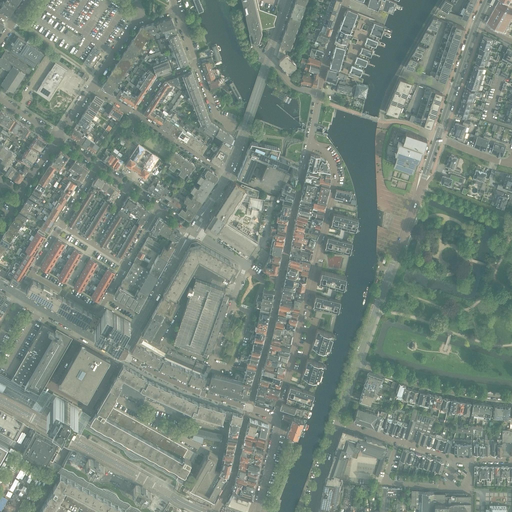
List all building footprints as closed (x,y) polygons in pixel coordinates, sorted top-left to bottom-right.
[(11,14),(12,12),(14,9),(15,7),(16,7),(17,5),(16,5),(17,5),(12,2),(13,0),(7,0),(7,2),(4,0),(3,2),(5,4),(3,8),(0,6),(0,9),(9,15),(11,14)] [(199,0),(193,0),(199,15),(204,13),(199,0)] [(274,23),(277,15),(260,10),(258,4),(257,4),(256,4),(255,0),(241,0),(251,43),(257,42),(257,41),(259,41),(262,31),(261,30),(262,30),(262,29),(264,29),(266,28),(275,26),(274,23)] [(302,10),(305,3),(296,0),(293,7),(302,10)] [(379,7),(393,12),(396,1),(393,0),(368,0),(367,5),(378,9),(379,7)] [(454,3),(447,0),(445,0),(440,9),(449,12),(454,3)] [(511,0),(499,0),(487,23),(504,32),(511,16),(511,0)] [(475,4),(469,1),(466,8),(472,10),(475,4)] [(293,7),(291,15),(300,18),(302,10),(293,7)] [(462,17),(468,18),(472,10),(466,8),(462,17)] [(358,13),(347,9),(345,14),(356,18),(358,13)] [(343,19),(354,23),(356,18),(345,14),(343,19)] [(297,25),(300,18),(291,15),(288,22),(297,25)] [(326,15),(324,20),(334,23),(336,18),(326,15)] [(442,20),(434,17),(427,31),(431,33),(433,28),(438,30),(442,20)] [(170,18),(158,22),(160,30),(162,29),(174,26),(174,25),(172,19),(170,18)] [(343,19),(341,24),(352,28),(354,23),(343,19)] [(334,23),(324,20),(323,24),(332,28),(334,23)] [(160,31),(160,30),(158,22),(145,26),(145,27),(150,31),(154,33),(160,31)] [(288,22),(286,29),(295,32),(297,25),(288,22)] [(383,31),(384,26),(374,22),(372,27),(383,31)] [(464,27),(448,22),(446,27),(451,29),(463,32),(464,27)] [(322,24),(320,30),(330,34),(332,28),(323,24),(322,24)] [(350,33),(352,28),(341,24),(339,29),(350,33)] [(138,31),(149,38),(150,37),(147,35),(150,31),(145,27),(145,26),(142,27),(141,28),(140,28),(138,31)] [(162,29),(163,31),(166,31),(167,36),(168,36),(176,33),(176,30),(175,28),(174,26),(162,29)] [(370,32),(378,35),(377,35),(381,36),(383,31),(372,27),(370,32)] [(328,39),(330,34),(320,30),(316,28),(314,32),(319,34),(319,36),(328,39)] [(286,29),(283,37),(292,40),(295,32),(286,29)] [(339,29),(337,34),(348,38),(350,33),(339,29)] [(451,29),(450,34),(461,37),(463,32),(451,29)] [(135,38),(142,43),(145,39),(148,40),(149,38),(138,31),(136,35),(136,36),(135,38)] [(434,34),(431,33),(427,31),(421,41),(422,40),(430,44),(434,34)] [(318,44),(326,47),(328,41),(308,32),(306,38),(315,41),(316,40),(319,41),(318,44)] [(376,40),(377,35),(378,35),(370,32),(368,37),(367,36),(365,42),(372,44),(372,45),(375,46),(378,40),(376,40)] [(168,36),(171,43),(180,40),(177,33),(176,33),(168,36)] [(346,43),(348,38),(337,34),(334,43),(336,44),(336,46),(345,48),(347,43),(346,43)] [(461,37),(450,34),(448,38),(459,42),(461,37)] [(482,42),(491,44),(493,45),(495,40),(492,39),(493,39),(484,36),(482,42)] [(10,51),(35,67),(44,53),(29,44),(26,43),(27,42),(18,37),(12,47),(13,47),(10,51)] [(290,47),(292,40),(283,37),(281,44),(287,46),(290,47)] [(130,44),(141,51),(145,45),(142,43),(135,38),(133,40),(132,40),(130,44)] [(459,42),(448,38),(447,43),(458,47),(459,42)] [(169,41),(161,43),(160,39),(158,39),(161,52),(166,51),(164,45),(169,44),(169,41)] [(180,40),(171,43),(173,51),(183,47),(180,40)] [(360,51),(367,54),(370,55),(372,50),(371,49),(372,45),(372,44),(365,42),(363,46),(362,46),(360,51)] [(480,47),(490,50),(489,49),(491,44),(482,42),(480,47)] [(458,47),(447,43),(445,48),(456,52),(458,47)] [(126,50),(134,55),(135,56),(138,52),(140,52),(141,51),(130,44),(128,47),(128,48),(126,50)] [(222,60),(217,44),(211,46),(216,62),(222,60)] [(427,47),(419,44),(411,57),(416,59),(418,55),(423,57),(427,47)] [(94,46),(93,48),(83,62),(88,66),(99,49),(94,46)] [(183,47),(173,51),(176,58),(185,55),(183,47)] [(490,50),(480,47),(481,47),(480,49),(479,49),(479,51),(480,52),(479,52),(488,55),(490,50)] [(316,53),(322,56),(324,52),(316,49),(316,50),(312,48),(310,54),(310,55),(315,57),(316,53)] [(456,52),(445,48),(443,53),(455,57),(456,52)] [(509,60),(511,54),(511,50),(508,48),(505,54),(504,54),(503,56),(504,57),(503,58),(509,60)] [(122,56),(133,63),(134,61),(131,59),(134,55),(126,50),(125,52),(124,52),(122,56)] [(26,73),(24,72),(25,72),(28,66),(5,51),(1,57),(2,57),(1,58),(0,59),(0,65),(9,72),(1,84),(5,87),(3,89),(8,92),(10,90),(14,92),(26,73)] [(366,59),(367,54),(360,51),(358,56),(357,56),(355,61),(362,64),(365,65),(367,60),(366,59)] [(478,57),(489,61),(487,60),(488,55),(479,52),(478,57)] [(455,57),(443,53),(442,58),(453,61),(455,57)] [(278,60),(284,66),(291,59),(285,54),(284,55),(280,59),(278,60)] [(188,61),(185,55),(176,58),(179,66),(187,63),(188,61)] [(118,62),(126,67),(128,69),(131,65),(132,65),(133,63),(122,56),(119,60),(120,60),(118,62)] [(314,65),(320,67),(321,61),(309,56),(308,60),(302,58),(301,62),(302,62),(301,66),(305,67),(306,63),(314,65)] [(419,61),(416,59),(411,57),(405,67),(415,71),(419,61)] [(489,61),(478,57),(476,63),(487,66),(489,61)] [(453,61),(442,58),(440,63),(451,66),(453,61)] [(168,59),(160,62),(164,71),(171,68),(168,59)] [(284,66),(289,72),(296,65),(291,59),(284,66)] [(205,73),(208,80),(213,78),(215,77),(213,69),(212,69),(211,65),(211,63),(215,62),(214,60),(210,61),(207,62),(206,61),(202,63),(205,73)] [(350,71),(360,75),(362,69),(361,68),(362,64),(355,61),(353,66),(352,65),(350,71)] [(114,68),(125,75),(126,73),(123,72),(126,67),(118,62),(117,64),(116,64),(114,68)] [(164,71),(160,62),(153,65),(157,74),(164,71)] [(331,62),(330,67),(339,70),(341,64),(331,62)] [(55,63),(36,91),(49,100),(67,71),(55,63)] [(304,68),(319,73),(320,67),(314,65),(306,63),(305,67),(304,68)] [(451,66),(440,63),(438,67),(450,71),(451,66)] [(484,75),(484,74),(482,74),(484,68),(475,65),(475,66),(474,66),(473,68),(474,68),(473,71),(484,75)] [(438,67),(437,72),(448,76),(450,71),(438,67)] [(110,74),(118,80),(121,75),(123,77),(125,75),(114,68),(111,72),(112,72),(110,74)] [(145,72),(155,79),(157,75),(149,69),(147,72),(146,71),(145,72)] [(328,69),(325,80),(336,83),(339,72),(328,69)] [(437,72),(432,70),(430,76),(446,81),(448,76),(437,72)] [(484,75),(473,71),(471,76),(483,80),(484,75)] [(145,75),(143,77),(152,83),(155,79),(145,72),(144,74),(145,75)] [(179,82),(179,81),(184,80),(188,90),(197,86),(192,73),(191,72),(177,77),(179,82)] [(317,87),(319,74),(314,72),(313,76),(314,77),(314,78),(303,75),(301,83),(317,87)] [(106,80),(114,86),(117,87),(118,86),(115,84),(118,80),(110,74),(109,76),(108,77),(106,80)] [(470,81),(481,85),(479,84),(480,79),(482,80),(483,80),(471,76),(470,81)] [(152,83),(143,77),(142,80),(141,79),(139,81),(149,87),(152,83)] [(167,81),(176,86),(181,89),(182,87),(179,85),(180,84),(179,81),(179,82),(177,77),(167,81)] [(213,78),(208,80),(211,89),(221,84),(219,78),(214,81),(213,78)] [(417,84),(400,79),(398,84),(410,88),(415,90),(417,84)] [(113,94),(114,92),(111,90),(114,86),(106,80),(102,86),(102,87),(103,87),(113,94)] [(243,99),(233,80),(228,83),(238,102),(243,99)] [(138,86),(142,89),(146,92),(149,87),(139,81),(138,83),(139,84),(138,86)] [(165,82),(163,85),(173,91),(174,90),(173,89),(174,86),(167,81),(165,82)] [(481,85),(470,81),(468,86),(479,90),(481,85)] [(345,85),(338,84),(336,91),(343,93),(345,85)] [(355,91),(354,95),(366,97),(368,86),(357,84),(355,91)] [(410,88),(398,84),(396,88),(408,92),(410,88)] [(160,89),(169,95),(170,92),(172,93),(173,91),(163,85),(160,89)] [(352,87),(345,85),(343,93),(350,94),(352,87)] [(197,86),(188,90),(194,104),(203,100),(197,86)] [(442,93),(426,87),(424,93),(429,94),(441,98),(442,93)] [(408,92),(396,88),(394,93),(406,97),(408,92)] [(123,100),(129,90),(127,89),(126,90),(124,89),(123,91),(119,97),(123,100)] [(167,97),(169,95),(160,89),(157,93),(167,100),(168,98),(167,97)] [(180,89),(168,106),(171,108),(183,91),(180,89)] [(286,95),(274,89),(272,93),(284,99),(286,95)] [(475,98),(477,93),(466,89),(465,91),(464,91),(463,94),(475,98)] [(127,103),(132,94),(130,93),(131,91),(129,90),(123,100),(127,103)] [(167,100),(157,93),(154,98),(159,101),(159,100),(163,103),(165,101),(166,101),(167,100)] [(406,97),(394,93),(392,98),(404,102),(406,97)] [(138,96),(138,95),(136,94),(135,96),(132,94),(127,103),(131,105),(138,96)] [(143,97),(139,94),(138,95),(138,96),(131,105),(135,107),(137,107),(143,97)] [(441,98),(429,94),(428,99),(439,103),(441,98)] [(475,98),(463,94),(464,95),(462,100),(475,104),(475,103),(471,102),(473,98),(475,98)] [(181,95),(172,110),(184,118),(185,116),(175,109),(184,96),(181,95)] [(102,107),(106,101),(97,96),(95,96),(93,101),(101,107),(102,107)] [(404,102),(392,98),(390,102),(402,106),(404,102)] [(439,103),(428,99),(426,104),(437,108),(439,103)] [(203,100),(194,104),(199,118),(208,115),(203,100)] [(475,104),(462,100),(463,100),(463,102),(462,102),(461,104),(462,105),(473,109),(475,104)] [(101,107),(93,101),(89,105),(97,110),(99,108),(100,108),(101,107)] [(156,105),(151,102),(145,112),(145,114),(148,116),(154,107),(155,107),(156,105)] [(402,106),(390,102),(388,107),(400,111),(402,106)] [(437,108),(426,104),(425,109),(436,112),(437,108)] [(97,110),(89,105),(86,110),(94,115),(97,110)] [(459,110),(471,114),(469,113),(470,108),(473,109),(462,105),(461,107),(460,107),(459,110)] [(108,113),(113,116),(118,109),(113,106),(108,113)] [(148,116),(152,119),(158,111),(155,110),(156,108),(155,107),(154,107),(148,116)] [(400,111),(388,107),(386,112),(409,120),(411,114),(405,112),(405,113),(400,111)] [(118,109),(113,116),(118,120),(123,112),(118,109)] [(436,112),(425,109),(423,114),(434,117),(436,112)] [(94,115),(86,110),(83,114),(96,123),(97,122),(96,121),(98,118),(94,115)] [(471,114),(459,110),(460,110),(458,115),(469,119),(471,114)] [(158,111),(152,119),(156,122),(163,112),(161,111),(160,113),(158,111)] [(163,112),(156,122),(160,125),(166,116),(164,115),(164,114),(163,112)] [(6,113),(0,121),(0,123),(4,126),(11,116),(6,113)] [(80,119),(88,124),(90,126),(92,123),(95,124),(96,123),(83,114),(80,119)] [(431,127),(433,122),(421,118),(416,116),(411,114),(409,120),(431,127)] [(423,114),(421,118),(433,122),(434,117),(423,114)] [(223,141),(211,159),(221,166),(223,165),(234,139),(233,137),(211,123),(208,115),(199,118),(201,124),(202,124),(220,136),(219,138),(223,141)] [(11,116),(4,126),(9,129),(16,119),(11,116)] [(166,116),(160,125),(173,133),(179,124),(166,116)] [(16,119),(9,129),(15,133),(21,123),(16,119)] [(88,124),(80,119),(78,123),(85,128),(87,126),(86,126),(88,124)] [(456,122),(454,128),(466,132),(465,132),(467,127),(469,128),(470,124),(464,122),(463,125),(456,122)] [(21,123),(15,133),(20,136),(26,126),(21,123)] [(191,132),(179,124),(173,133),(185,142),(191,132)] [(26,126),(20,136),(25,139),(31,129),(26,126)] [(196,127),(194,129),(207,137),(205,140),(209,143),(212,138),(196,127)] [(70,136),(73,138),(78,131),(74,128),(70,135),(70,136)] [(423,150),(427,139),(406,132),(399,130),(398,130),(393,128),(386,148),(386,161),(393,163),(412,170),(416,171),(421,155),(420,155),(422,150),(423,150)] [(466,132),(454,128),(454,129),(453,129),(452,131),(453,131),(452,134),(459,136),(458,139),(464,141),(465,138),(466,132)] [(28,135),(31,137),(33,139),(44,146),(47,141),(46,139),(32,130),(28,135)] [(82,144),(87,137),(85,135),(87,131),(85,130),(83,134),(78,141),(82,144)] [(78,141),(83,134),(78,131),(73,138),(78,141)] [(191,132),(185,142),(198,150),(204,141),(191,132)] [(480,149),(484,136),(483,138),(478,136),(479,133),(476,132),(474,139),(476,139),(474,146),(475,146),(475,147),(477,148),(477,147),(480,148),(480,149)] [(86,147),(91,140),(89,138),(92,134),(90,133),(87,137),(82,144),(86,147)] [(480,149),(483,150),(483,149),(486,150),(488,143),(491,144),(493,138),(490,137),(484,136),(480,149)] [(497,155),(501,141),(496,140),(496,139),(493,138),(491,144),(494,145),(491,152),(492,152),(492,153),(494,153),(497,154),(497,155)] [(44,146),(33,139),(30,144),(40,151),(44,146)] [(90,150),(95,143),(91,140),(86,147),(90,150)] [(208,144),(204,141),(198,150),(202,153),(208,144)] [(497,155),(500,156),(501,155),(503,156),(505,149),(508,150),(510,144),(507,142),(507,143),(501,141),(497,155)] [(0,155),(3,158),(9,149),(5,146),(5,145),(4,143),(2,142),(1,143),(0,142),(0,155)] [(258,157),(268,161),(287,169),(290,162),(278,157),(280,148),(251,142),(250,145),(249,145),(246,152),(247,153),(256,157),(258,157)] [(95,152),(99,145),(95,143),(90,150),(93,152),(95,152)] [(40,151),(30,144),(27,149),(37,156),(40,151)] [(145,177),(146,176),(158,158),(139,145),(126,163),(132,167),(140,172),(140,173),(145,177)] [(1,161),(5,163),(13,151),(9,149),(3,158),(1,161)] [(37,156),(27,149),(24,154),(34,161),(37,156)] [(67,161),(70,155),(62,149),(60,150),(57,154),(67,161)] [(106,150),(101,157),(102,158),(101,159),(105,162),(111,154),(106,150)] [(16,154),(13,151),(5,163),(5,164),(3,167),(6,169),(12,160),(16,154)] [(117,155),(117,154),(113,151),(110,156),(106,163),(110,165),(117,155)] [(171,168),(180,155),(175,151),(169,159),(172,161),(169,166),(171,168)] [(245,158),(254,162),(255,163),(258,157),(256,157),(247,153),(245,158)] [(34,161),(24,154),(20,159),(30,166),(34,161)] [(54,159),(64,166),(67,161),(57,154),(54,159)] [(311,154),(309,161),(318,164),(320,156),(311,154)] [(120,158),(117,155),(110,165),(113,168),(118,161),(120,158)] [(180,166),(185,158),(180,155),(171,168),(174,169),(177,164),(180,166)] [(457,168),(460,158),(454,156),(452,155),(451,156),(450,155),(447,166),(452,167),(451,171),(460,174),(461,170),(457,168)] [(320,156),(318,164),(317,170),(328,163),(326,160),(320,156)] [(181,174),(190,161),(185,158),(180,166),(182,168),(179,173),(181,174)] [(255,163),(254,162),(245,158),(242,164),(253,169),(255,163)] [(50,164),(58,169),(60,171),(64,166),(54,159),(50,164)] [(71,172),(73,173),(80,162),(75,159),(70,168),(73,169),(71,172)] [(14,167),(11,166),(13,163),(11,163),(12,162),(13,162),(13,161),(13,160),(12,160),(6,169),(4,172),(8,175),(14,167)] [(122,164),(118,161),(113,168),(117,170),(122,164)] [(190,161),(181,174),(184,176),(187,171),(190,173),(195,165),(190,161)] [(291,183),(295,176),(290,174),(290,172),(286,171),(287,169),(268,161),(260,180),(279,188),(280,185),(283,186),(281,191),(286,192),(285,194),(293,197),(296,185),(291,183)] [(309,161),(307,169),(316,171),(317,170),(318,164),(309,161)] [(77,172),(79,174),(85,165),(80,162),(73,173),(75,174),(77,172)] [(329,165),(328,163),(317,170),(316,171),(318,171),(330,173),(330,172),(329,166),(329,165)] [(50,164),(47,168),(55,174),(58,169),(50,164)] [(253,169),(242,164),(240,170),(249,174),(250,175),(253,169)] [(85,165),(79,174),(84,177),(89,170),(89,169),(89,168),(85,165)] [(14,167),(8,175),(14,179),(21,169),(19,167),(17,170),(14,167)] [(21,169),(14,179),(18,182),(20,181),(28,169),(25,167),(23,170),(21,169)] [(47,168),(44,173),(52,179),(55,174),(47,168)] [(206,175),(207,176),(215,181),(218,177),(217,175),(206,168),(202,173),(206,175)] [(316,171),(307,169),(306,174),(320,178),(319,179),(319,184),(330,186),(331,180),(331,173),(330,173),(318,171),(316,171)] [(250,175),(249,174),(240,170),(237,177),(239,178),(248,181),(250,175)] [(487,173),(476,170),(473,179),(483,183),(481,189),(485,190),(489,179),(485,178),(487,173)] [(44,173),(41,178),(49,183),(52,179),(44,173)] [(79,174),(74,182),(80,185),(84,177),(79,174)] [(320,178),(306,174),(305,180),(319,184),(319,179),(320,178)] [(462,183),(464,178),(451,174),(450,177),(444,176),(443,179),(442,178),(441,182),(453,186),(455,180),(462,183)] [(96,195),(100,187),(105,179),(99,175),(97,176),(88,190),(94,194),(96,195)] [(199,178),(212,187),(215,181),(207,176),(206,179),(201,175),(199,178)] [(499,184),(497,188),(507,192),(508,188),(511,189),(511,176),(507,175),(503,186),(499,184)] [(49,183),(41,178),(38,182),(46,187),(47,186),(49,187),(51,184),(49,183)] [(147,190),(151,193),(154,188),(158,182),(159,181),(155,178),(147,190)] [(200,186),(201,186),(208,192),(212,187),(199,178),(197,180),(202,184),(200,186)] [(104,193),(110,183),(105,179),(100,187),(103,190),(102,192),(104,193)] [(70,180),(67,185),(74,190),(77,185),(70,180)] [(38,182),(35,187),(43,191),(46,193),(48,191),(44,189),(46,187),(38,182)] [(155,196),(161,186),(161,185),(158,182),(151,193),(155,196)] [(319,185),(314,184),(304,182),(302,193),(312,195),(317,196),(318,191),(319,185)] [(107,192),(110,194),(115,186),(110,183),(104,193),(106,194),(107,192)] [(247,257),(249,253),(249,254),(257,243),(256,242),(257,241),(248,235),(251,231),(238,222),(236,226),(227,221),(241,200),(249,201),(248,208),(252,209),(251,216),(257,217),(258,210),(262,211),(265,199),(258,198),(259,190),(242,184),(240,186),(236,183),(235,183),(233,186),(232,185),(228,191),(229,192),(226,199),(224,197),(220,203),(222,205),(218,211),(216,210),(212,216),(211,216),(213,217),(211,220),(210,219),(208,222),(204,227),(213,234),(217,236),(247,257)] [(64,191),(71,195),(74,190),(67,185),(64,191)] [(329,193),(330,188),(319,185),(318,191),(329,193)] [(112,203),(113,201),(119,191),(119,189),(115,186),(110,194),(108,198),(107,200),(112,203)] [(155,196),(158,198),(162,193),(165,188),(161,186),(155,196)] [(192,188),(205,197),(208,192),(201,186),(199,189),(194,186),(192,188)] [(35,187),(32,191),(39,196),(41,194),(45,196),(46,194),(42,192),(43,191),(35,187)] [(162,201),(164,197),(169,200),(171,197),(166,194),(169,191),(165,188),(158,198),(162,201)] [(194,196),(194,197),(202,202),(205,197),(192,188),(190,191),(195,194),(194,196)] [(64,191),(62,189),(61,191),(63,192),(61,196),(68,200),(71,195),(64,191)] [(336,189),(335,195),(350,198),(351,193),(336,189)] [(94,194),(88,190),(86,194),(94,199),(95,197),(93,196),(94,194)] [(503,196),(504,192),(496,190),(495,194),(498,195),(495,205),(498,206),(497,207),(500,208),(500,207),(504,208),(508,198),(503,196)] [(32,191),(29,196),(36,201),(37,200),(40,203),(42,201),(38,198),(39,196),(32,191)] [(329,193),(318,191),(317,196),(317,198),(316,198),(316,199),(317,199),(327,202),(329,193)] [(36,201),(29,196),(26,201),(33,205),(35,203),(38,205),(40,203),(36,201)] [(61,196),(58,200),(65,205),(68,200),(61,196)] [(202,202),(194,197),(192,199),(187,196),(186,198),(198,207),(202,202)] [(128,197),(117,213),(125,218),(126,219),(131,211),(137,201),(129,197),(128,197)] [(191,218),(195,212),(188,207),(186,210),(181,207),(183,203),(174,197),(173,199),(171,197),(169,200),(166,204),(178,211),(179,209),(180,210),(179,212),(189,219),(191,218)] [(291,205),(292,201),(279,197),(279,198),(283,199),(282,203),(291,205)] [(90,201),(84,198),(81,201),(89,206),(90,204),(89,203),(90,201)] [(187,206),(188,207),(195,212),(198,207),(186,198),(184,201),(189,204),(187,206)] [(54,206),(61,210),(65,205),(58,200),(54,206)] [(23,206),(30,210),(32,207),(35,209),(36,207),(33,205),(26,201),(23,206)] [(132,215),(134,216),(141,205),(137,201),(131,211),(133,213),(132,215)] [(326,205),(316,203),(313,202),(312,203),(311,208),(313,208),(315,208),(325,210),(326,205)] [(102,206),(100,208),(107,212),(109,208),(101,203),(100,205),(102,206)] [(84,211),(85,209),(79,205),(77,209),(85,213),(86,212),(84,211)] [(140,217),(146,208),(141,205),(134,216),(136,217),(137,215),(140,217)] [(30,210),(23,206),(20,210),(30,217),(31,215),(28,213),(30,210)] [(61,210),(54,206),(51,210),(50,211),(58,216),(61,210)] [(134,226),(133,228),(139,232),(150,212),(149,210),(146,208),(140,217),(138,221),(140,222),(138,225),(138,226),(133,223),(132,225),(134,226)] [(324,214),(314,212),(299,208),(298,212),(312,215),(316,216),(323,217),(324,214)] [(30,217),(20,210),(17,215),(25,220),(27,217),(29,219),(30,217)] [(58,216),(50,211),(48,210),(47,212),(49,213),(47,217),(55,221),(58,216)] [(97,213),(96,215),(102,219),(104,215),(97,211),(95,212),(97,213)] [(79,218),(81,216),(75,212),(72,216),(80,221),(81,219),(79,218)] [(279,221),(287,223),(288,219),(283,217),(281,215),(281,213),(278,212),(277,220),(279,221)] [(358,219),(334,213),(331,224),(356,230),(358,219)] [(25,220),(17,215),(14,219),(24,226),(25,224),(23,223),(25,220)] [(309,227),(310,227),(311,223),(311,224),(312,222),(311,222),(312,219),(297,215),(296,220),(305,222),(304,225),(309,227)] [(311,222),(312,222),(321,225),(323,217),(316,216),(315,219),(312,219),(311,222)] [(47,217),(44,222),(51,226),(55,221),(47,217)] [(120,223),(121,221),(115,217),(113,221),(120,226),(121,224),(120,223)] [(93,221),(91,223),(97,227),(100,223),(92,218),(91,220),(93,221)] [(156,235),(158,231),(164,221),(160,218),(158,219),(151,232),(156,235)] [(24,226),(14,219),(11,224),(19,229),(21,226),(23,228),(24,226)] [(169,224),(164,221),(158,231),(163,234),(163,233),(169,224)] [(271,226),(270,228),(271,228),(274,228),(273,230),(274,230),(274,229),(275,230),(276,229),(286,231),(287,223),(279,221),(278,227),(271,226)] [(48,231),(51,226),(44,222),(41,227),(48,231)] [(309,227),(304,225),(295,223),(294,227),(294,228),(308,232),(308,231),(309,229),(309,227)] [(19,229),(11,224),(8,228),(18,235),(21,230),(19,229)] [(174,228),(169,224),(163,233),(169,236),(174,228)] [(115,230),(117,228),(110,225),(108,228),(116,233),(117,231),(115,230)] [(88,228),(87,230),(93,234),(95,230),(87,226),(86,227),(88,228)] [(18,235),(8,228),(5,233),(16,239),(17,237),(17,236),(18,235)] [(180,232),(174,228),(169,236),(168,237),(172,239),(170,242),(175,245),(181,234),(180,232)] [(270,234),(275,235),(274,238),(276,238),(284,239),(285,235),(276,233),(277,231),(275,230),(274,229),(274,230),(273,230),(274,228),(271,228),(270,234)] [(306,234),(305,236),(311,237),(317,239),(319,235),(308,232),(294,228),(293,233),(294,234),(304,237),(305,234),(306,234)] [(129,233),(128,235),(134,239),(136,235),(129,231),(128,232),(129,233)] [(37,232),(34,236),(42,241),(45,236),(37,232)] [(111,238),(112,236),(106,232),(104,236),(111,240),(112,239),(111,238)] [(16,239),(5,233),(2,237),(12,243),(14,242),(16,239)] [(309,238),(304,237),(294,234),(293,239),(302,241),(307,244),(309,238)] [(34,236),(31,241),(39,246),(42,241),(34,236)] [(2,237),(0,240),(0,242),(7,247),(6,247),(9,249),(12,243),(2,237)] [(148,237),(143,245),(167,259),(175,245),(170,242),(163,238),(160,243),(148,237)] [(311,237),(308,244),(314,247),(317,239),(311,237)] [(350,254),(353,243),(328,237),(325,248),(350,254)] [(125,241),(124,243),(130,247),(132,243),(125,238),(124,240),(125,241)] [(58,239),(55,244),(63,249),(66,244),(58,239)] [(308,244),(307,244),(302,241),(293,239),(291,245),(305,248),(305,249),(306,249),(313,251),(314,247),(308,244)] [(31,241),(29,246),(36,250),(39,246),(31,241)] [(274,242),(273,241),(272,241),(271,247),(282,250),(283,245),(274,243),(274,242)] [(181,291),(183,287),(184,288),(186,284),(189,285),(190,285),(193,286),(196,278),(211,283),(212,279),(227,284),(233,283),(234,280),(231,278),(234,273),(238,267),(197,243),(192,245),(169,284),(163,295),(164,295),(179,304),(181,300),(179,293),(181,291)] [(55,244),(52,249),(60,253),(63,249),(55,244)] [(152,257),(145,268),(158,275),(167,259),(143,245),(140,251),(147,254),(147,255),(152,257)] [(308,250),(305,250),(305,249),(305,248),(291,245),(291,250),(301,253),(307,254),(308,250)] [(29,246),(26,250),(36,256),(34,255),(36,250),(29,246)] [(121,248),(120,251),(126,254),(128,250),(120,246),(119,247),(121,248)] [(52,249),(49,253),(57,258),(60,253),(52,249)] [(74,249),(71,254),(79,258),(82,253),(74,249)] [(26,255),(25,256),(33,261),(36,256),(26,250),(28,252),(26,255)] [(307,254),(301,253),(291,250),(290,255),(306,259),(307,254)] [(144,259),(147,254),(140,251),(137,256),(144,259)] [(49,253),(47,258),(54,262),(57,258),(49,253)] [(270,256),(269,258),(268,260),(280,264),(281,255),(271,253),(270,256)] [(71,254),(69,258),(77,263),(79,258),(71,254)] [(152,257),(147,255),(147,254),(144,259),(137,256),(134,261),(145,268),(152,257)] [(24,258),(22,261),(30,266),(33,261),(25,256),(24,258)] [(376,258),(368,256),(361,288),(369,290),(376,258)] [(47,258),(44,262),(51,267),(54,262),(47,258)] [(69,258),(66,263),(74,268),(77,263),(69,258)] [(90,258),(87,263),(95,267),(98,262),(90,258)] [(309,269),(310,263),(290,258),(289,262),(302,265),(302,268),(305,269),(309,269)] [(263,269),(268,272),(268,273),(269,273),(270,273),(276,274),(278,272),(279,266),(280,264),(268,260),(263,269)] [(22,261),(19,266),(27,271),(30,266),(22,261)] [(124,278),(148,292),(158,275),(145,268),(134,261),(124,278)] [(44,262),(41,267),(48,272),(51,267),(44,262)] [(302,265),(289,262),(288,266),(299,268),(298,269),(301,270),(302,270),(308,271),(309,269),(305,269),(302,268),(302,265)] [(66,263),(63,268),(71,272),(74,268),(66,263)] [(87,263),(85,268),(93,272),(95,267),(87,263)] [(0,274),(4,277),(9,270),(0,264),(0,274)] [(19,266),(16,271),(24,276),(27,271),(19,266)] [(287,272),(297,274),(298,275),(298,274),(299,274),(301,270),(298,269),(299,268),(288,266),(287,272)] [(63,268),(61,272),(68,277),(71,272),(63,268)] [(85,268),(82,272),(90,277),(93,272),(85,268)] [(108,268),(105,273),(113,277),(115,272),(108,268)] [(13,275),(13,276),(21,281),(21,280),(24,276),(16,271),(13,275)] [(346,277),(321,271),(319,282),(344,288),(346,277)] [(61,272),(58,277),(66,282),(68,277),(61,272)] [(82,272),(79,277),(87,281),(90,277),(82,272)] [(297,276),(297,274),(287,272),(286,277),(298,280),(299,277),(296,277),(296,276),(297,276)] [(105,273),(102,278),(110,282),(113,277),(105,273)] [(10,281),(16,285),(17,286),(18,286),(18,285),(21,281),(13,276),(10,281)] [(79,277),(77,282),(84,286),(87,281),(79,277)] [(298,280),(286,277),(284,283),(289,284),(297,286),(298,280)] [(102,278),(99,282),(107,287),(110,282),(102,278)] [(148,292),(124,278),(114,295),(138,309),(148,292)] [(226,288),(211,283),(196,278),(193,286),(190,285),(189,285),(186,284),(184,288),(188,290),(187,293),(190,294),(189,296),(182,316),(181,320),(179,327),(175,338),(173,342),(179,344),(205,353),(209,354),(210,351),(211,352),(229,300),(228,300),(229,297),(223,295),(224,292),(225,289),(226,288)] [(27,290),(26,291),(27,291),(32,294),(31,294),(32,294),(41,299),(42,300),(51,305),(52,305),(56,308),(63,297),(62,297),(58,294),(57,294),(53,292),(53,291),(43,286),(38,283),(33,280),(32,280),(30,285),(29,285),(29,286),(27,290)] [(298,280),(297,286),(296,289),(304,291),(306,282),(298,280)] [(77,282),(74,287),(82,291),(84,286),(77,282)] [(99,282),(97,287),(105,291),(107,287),(99,282)] [(304,292),(304,291),(296,289),(297,286),(289,284),(284,283),(283,288),(293,290),(296,290),(304,292)] [(97,287),(94,292),(102,296),(105,291),(97,287)] [(264,287),(263,293),(262,296),(273,299),(275,289),(264,287)] [(94,292),(91,297),(99,301),(102,296),(94,292)] [(179,304),(164,295),(153,315),(152,314),(142,333),(159,342),(180,305),(179,304)] [(271,305),(273,299),(262,296),(258,295),(256,301),(258,302),(271,305)] [(340,301),(316,295),(313,305),(338,311),(340,301)] [(10,299),(7,297),(2,306),(6,308),(10,301),(10,299)] [(63,297),(56,308),(57,308),(61,311),(62,311),(71,316),(72,317),(81,322),(86,325),(87,325),(90,320),(92,315),(93,315),(93,314),(92,314),(88,312),(88,311),(87,311),(83,309),(82,308),(73,303),(72,303),(68,300),(67,300),(63,297)] [(281,297),(281,298),(280,303),(285,304),(284,305),(290,306),(289,309),(292,309),(293,307),(295,299),(292,299),(281,297)] [(293,307),(300,308),(302,301),(297,300),(296,299),(295,299),(293,307)] [(285,304),(280,303),(278,310),(290,312),(290,311),(292,311),(292,309),(289,309),(290,306),(284,305),(285,304)] [(261,307),(258,321),(268,323),(271,309),(261,307)] [(101,319),(94,330),(100,333),(110,340),(116,343),(118,344),(124,333),(131,322),(124,319),(111,311),(107,308),(101,319)] [(292,313),(290,312),(278,310),(278,314),(289,317),(295,318),(295,317),(292,317),(292,316),(291,316),(292,313)] [(42,325),(12,378),(38,393),(69,338),(59,333),(61,331),(56,328),(54,332),(42,325)] [(274,331),(286,334),(293,335),(294,330),(284,328),(275,326),(274,331)] [(334,335),(317,329),(312,346),(328,351),(334,335)] [(285,341),(286,337),(286,334),(274,331),(273,336),(272,340),(282,342),(286,343),(291,343),(285,341)] [(159,342),(142,333),(131,351),(159,367),(169,348),(159,342)] [(263,342),(265,337),(255,335),(251,334),(250,339),(252,339),(252,341),(254,342),(257,343),(257,341),(263,342)] [(270,347),(277,349),(289,352),(290,348),(280,345),(275,344),(271,343),(270,347)] [(87,401),(110,360),(82,344),(58,384),(87,401)] [(288,357),(289,352),(277,349),(270,347),(269,351),(279,354),(284,355),(284,356),(288,357)] [(175,351),(169,348),(159,367),(160,367),(166,370),(175,351)] [(166,370),(173,373),(182,354),(175,351),(166,370)] [(279,354),(269,351),(267,356),(277,359),(279,354)] [(189,357),(182,354),(173,373),(177,375),(181,376),(189,357)] [(287,362),(288,357),(284,356),(284,355),(279,354),(277,359),(267,356),(265,362),(276,364),(286,367),(287,362)] [(249,362),(257,364),(258,360),(250,358),(241,355),(240,359),(249,362)] [(196,360),(189,357),(181,376),(188,380),(196,360)] [(324,364),(308,359),(302,375),(318,381),(324,364)] [(189,379),(203,385),(204,385),(204,384),(210,366),(196,360),(188,380),(189,379)] [(247,368),(255,371),(257,364),(249,362),(247,368)] [(286,367),(276,364),(265,362),(264,367),(284,372),(286,367)] [(223,418),(225,410),(199,402),(199,403),(149,380),(149,379),(123,365),(110,388),(117,393),(121,395),(127,398),(130,394),(140,399),(138,403),(146,405),(219,429),(223,418)] [(264,367),(262,373),(283,379),(284,372),(264,367)] [(232,378),(251,384),(253,376),(249,375),(249,373),(246,372),(244,376),(236,373),(235,377),(233,377),(232,378)] [(217,390),(221,375),(214,373),(212,373),(208,385),(210,385),(209,388),(217,390)] [(274,388),(274,387),(275,384),(281,385),(283,379),(262,373),(260,379),(271,382),(270,385),(270,386),(270,387),(274,388)] [(385,378),(383,377),(368,373),(368,375),(367,379),(379,383),(380,380),(384,381),(385,378)] [(229,377),(221,375),(217,390),(224,392),(229,377)] [(236,379),(230,378),(229,377),(224,392),(231,394),(236,379)] [(249,391),(250,388),(251,384),(236,379),(231,394),(242,397),(241,398),(248,400),(250,392),(249,391)] [(364,385),(377,389),(379,390),(380,387),(378,386),(379,383),(367,379),(365,383),(364,385)] [(0,431),(11,438),(14,440),(36,400),(6,383),(0,380),(0,431)] [(270,386),(267,386),(259,383),(258,388),(266,390),(265,393),(268,394),(268,392),(279,394),(280,390),(274,388),(270,387),(270,386)] [(401,399),(402,397),(406,385),(399,383),(396,393),(395,393),(392,400),(394,401),(396,394),(398,395),(397,398),(401,399)] [(311,404),(314,393),(290,385),(286,396),(288,396),(286,401),(291,403),(292,398),(311,404)] [(377,389),(364,385),(363,390),(363,389),(362,391),(362,392),(376,396),(377,396),(378,392),(376,392),(377,389)] [(117,393),(110,388),(107,393),(91,422),(185,474),(192,462),(183,457),(187,449),(174,441),(175,441),(110,405),(111,404),(113,400),(115,397),(117,393)] [(270,397),(277,399),(279,394),(268,392),(268,394),(265,393),(266,390),(258,388),(257,393),(270,397)] [(404,400),(408,401),(412,389),(406,388),(403,397),(402,397),(401,399),(404,400)] [(418,391),(412,389),(408,401),(414,404),(418,391)] [(46,466),(50,458),(53,460),(58,451),(60,448),(62,445),(70,430),(75,421),(71,419),(74,414),(79,416),(83,408),(54,392),(49,400),(54,403),(51,408),(46,405),(42,414),(33,428),(31,432),(29,435),(24,445),(27,446),(23,454),(46,466)] [(370,404),(371,400),(375,401),(376,396),(362,392),(361,395),(360,397),(361,397),(360,400),(359,400),(370,404)] [(420,392),(418,402),(416,402),(415,404),(424,406),(424,404),(427,393),(420,392)] [(277,399),(270,397),(257,393),(255,399),(259,400),(275,405),(277,399)] [(433,395),(427,393),(424,404),(431,406),(433,395)] [(439,408),(439,407),(440,408),(442,397),(434,395),(432,406),(431,409),(433,409),(433,406),(436,407),(436,408),(438,408),(439,408)] [(447,412),(448,409),(450,399),(443,397),(440,410),(447,412)] [(254,403),(264,406),(265,405),(267,406),(267,407),(273,409),(275,405),(259,400),(255,399),(254,403)] [(451,413),(455,414),(458,400),(451,399),(448,415),(451,415),(451,413)] [(458,400),(455,414),(455,416),(457,417),(457,414),(462,415),(464,401),(458,400)] [(461,417),(465,418),(466,415),(468,416),(469,413),(471,402),(464,401),(462,415),(461,417)] [(474,413),(477,414),(479,403),(473,402),(471,418),(473,418),(474,413)] [(304,410),(282,403),(280,409),(302,416),(304,410)] [(485,404),(479,403),(477,414),(476,424),(478,424),(479,422),(480,417),(483,417),(485,404)] [(485,423),(486,419),(485,419),(486,417),(490,418),(491,405),(485,404),(483,417),(482,428),(484,429),(485,424),(484,423),(485,423)] [(502,419),(503,406),(497,406),(494,405),(493,418),(502,419)] [(507,407),(503,406),(502,419),(511,419),(511,417),(509,416),(510,407),(507,406),(507,407)] [(371,410),(366,409),(366,411),(362,409),(361,409),(358,408),(357,408),(357,409),(356,412),(355,412),(355,414),(354,415),(355,416),(354,419),(353,419),(353,420),(354,420),(358,421),(357,421),(358,422),(358,421),(362,423),(361,423),(362,423),(366,424),(370,425),(370,426),(370,425),(374,427),(378,415),(378,414),(378,415),(374,414),(374,413),(370,412),(371,410)] [(429,436),(429,435),(434,421),(436,422),(438,416),(436,415),(434,419),(417,414),(418,410),(414,409),(404,437),(409,439),(425,444),(428,435),(429,436)] [(243,414),(225,410),(223,418),(231,420),(236,421),(237,419),(241,420),(243,414)] [(385,417),(387,413),(381,411),(381,414),(379,413),(378,415),(374,427),(382,430),(383,428),(380,427),(383,417),(385,417)] [(282,417),(285,419),(290,422),(286,432),(297,436),(303,419),(283,413),(282,417)] [(258,421),(249,418),(248,423),(259,426),(260,426),(258,434),(266,436),(269,425),(261,423),(261,422),(258,421)] [(383,430),(388,432),(392,419),(387,418),(383,430)] [(392,419),(388,432),(393,433),(397,421),(398,420),(396,420),(395,420),(392,419)] [(238,431),(241,422),(236,421),(231,420),(229,429),(238,431)] [(393,433),(398,435),(402,423),(397,421),(393,433)] [(185,430),(190,432),(191,426),(177,423),(176,428),(185,430)] [(408,424),(402,423),(398,435),(403,437),(407,425),(408,424)] [(204,443),(205,443),(212,445),(219,447),(222,434),(191,426),(190,432),(189,433),(190,434),(189,437),(190,437),(197,440),(196,440),(197,441),(197,440),(204,442),(204,443)] [(85,427),(80,435),(72,450),(63,467),(64,467),(102,489),(104,488),(106,488),(107,489),(109,489),(112,490),(114,491),(115,493),(116,494),(117,495),(118,496),(119,498),(144,511),(161,511),(162,511),(166,507),(169,502),(172,496),(175,490),(176,485),(177,479),(177,478),(141,458),(139,458),(137,458),(136,458),(135,458),(133,457),(131,457),(130,456),(129,455),(127,454),(126,453),(126,452),(125,451),(124,449),(85,427)] [(375,475),(378,476),(387,448),(386,448),(387,444),(366,437),(366,436),(366,435),(365,435),(363,435),(363,436),(342,429),(342,430),(335,450),(334,450),(333,451),(333,452),(333,453),(334,453),(327,474),(328,474),(327,478),(326,478),(325,482),(340,483),(349,458),(345,456),(346,454),(357,458),(360,447),(362,448),(361,451),(381,458),(375,475)] [(502,430),(502,441),(502,455),(511,455),(511,443),(511,433),(509,433),(509,430),(502,430)] [(437,448),(443,450),(446,439),(443,438),(444,434),(441,433),(440,435),(442,436),(437,448)] [(228,434),(227,442),(235,444),(237,435),(228,434)] [(436,434),(435,437),(432,446),(437,448),(442,436),(436,434)] [(447,439),(447,441),(444,450),(449,452),(449,450),(453,440),(455,435),(453,434),(451,441),(447,439)] [(251,446),(251,443),(252,441),(255,442),(255,441),(256,437),(257,437),(257,435),(255,435),(253,437),(245,435),(243,444),(251,446)] [(264,443),(266,437),(257,435),(257,437),(256,437),(255,441),(264,443)] [(429,435),(429,436),(426,444),(431,446),(434,437),(429,435)] [(0,458),(8,445),(0,440),(0,458)] [(471,454),(471,441),(471,440),(453,440),(449,450),(449,452),(453,454),(471,454)] [(251,446),(243,444),(242,449),(250,451),(262,454),(263,449),(254,447),(251,446)] [(261,459),(262,454),(250,451),(242,449),(241,453),(255,457),(261,459)] [(405,464),(409,451),(403,449),(399,464),(402,465),(402,463),(405,464)] [(227,476),(219,473),(214,470),(218,456),(210,451),(207,455),(208,455),(189,488),(196,491),(195,493),(197,495),(199,496),(202,498),(204,499),(207,500),(207,499),(208,498),(214,502),(223,485),(227,478),(226,478),(227,476)] [(411,465),(414,453),(409,451),(405,464),(403,470),(405,470),(406,467),(405,467),(406,465),(407,465),(408,464),(411,465)] [(240,459),(249,462),(249,463),(260,466),(260,464),(254,462),(255,457),(241,453),(240,459)] [(412,465),(417,467),(421,455),(415,453),(412,465)] [(423,467),(426,457),(421,455),(417,467),(418,468),(419,465),(423,467)] [(425,475),(426,476),(432,459),(427,457),(424,467),(427,468),(425,475)] [(247,468),(249,463),(249,462),(240,459),(238,468),(244,470),(245,467),(247,468)] [(437,460),(432,459),(426,476),(428,476),(430,469),(434,470),(437,460)] [(229,472),(231,463),(224,461),(222,468),(229,472)] [(444,463),(438,461),(434,473),(436,473),(436,471),(440,473),(444,463)] [(260,466),(249,463),(247,468),(245,467),(244,470),(245,470),(245,472),(247,473),(257,476),(260,466)] [(222,468),(219,473),(227,476),(228,477),(229,472),(222,468)] [(247,478),(247,473),(245,472),(245,470),(244,470),(238,468),(237,475),(247,478)] [(38,473),(35,482),(46,486),(49,477),(38,473)] [(128,511),(60,474),(38,511),(62,511),(66,507),(58,503),(66,489),(70,492),(65,500),(72,504),(85,511),(128,511)] [(255,487),(256,482),(237,476),(236,481),(244,484),(246,484),(247,484),(247,485),(255,487)] [(13,493),(17,482),(12,480),(7,490),(13,493)] [(252,498),(254,491),(243,488),(244,484),(236,481),(234,486),(232,487),(232,489),(232,490),(233,490),(237,492),(238,493),(252,498)] [(334,511),(340,485),(324,483),(319,509),(332,511),(334,511)] [(379,511),(399,511),(402,489),(386,487),(382,487),(380,500),(380,511),(379,511)] [(35,503),(40,494),(30,489),(26,499),(35,503)] [(245,511),(251,498),(252,498),(238,493),(237,492),(233,490),(225,505),(238,509),(245,511)] [(470,511),(471,495),(467,495),(468,493),(447,492),(434,492),(422,492),(422,490),(419,490),(411,490),(411,505),(416,505),(416,508),(419,508),(418,511),(470,511)] [(0,508),(2,510),(7,501),(9,503),(9,502),(0,496),(0,508)] [(199,503),(185,496),(179,507),(187,511),(199,511),(203,506),(199,503)]
